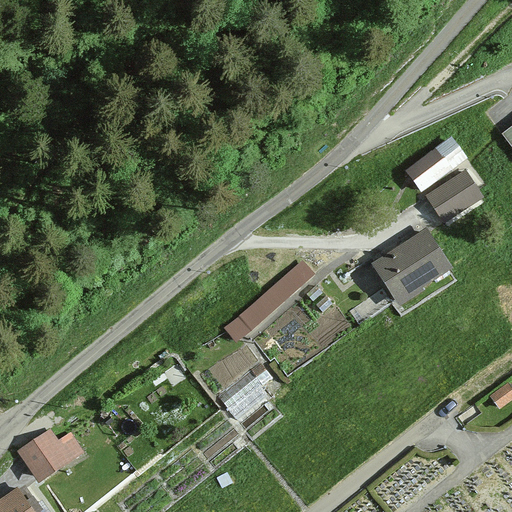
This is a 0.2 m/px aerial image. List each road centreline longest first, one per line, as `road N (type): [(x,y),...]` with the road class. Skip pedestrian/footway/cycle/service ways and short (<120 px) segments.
road 1 (residential): [(0,431),(357,140)]
road 2 (track): [(0,170),(106,108),(181,0)]
road 3 (unclassified): [(357,140),(475,0)]
road 4 (residential): [(319,511),(456,403)]
road 5 (residential): [(357,140),(511,75)]
road 6 (track): [(401,118),(511,17)]
